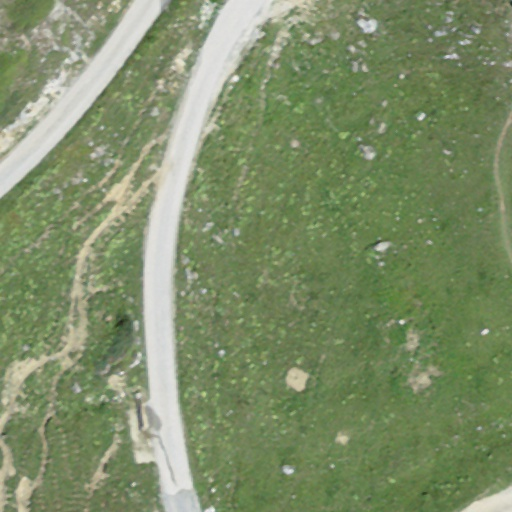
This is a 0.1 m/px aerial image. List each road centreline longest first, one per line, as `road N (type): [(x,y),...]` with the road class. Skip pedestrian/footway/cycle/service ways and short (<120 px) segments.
road 1 (track): [(246,0),(198,101),(164,204),(152,317),(184,511)]
road 2 (track): [(0,185),(35,155),(156,0)]
